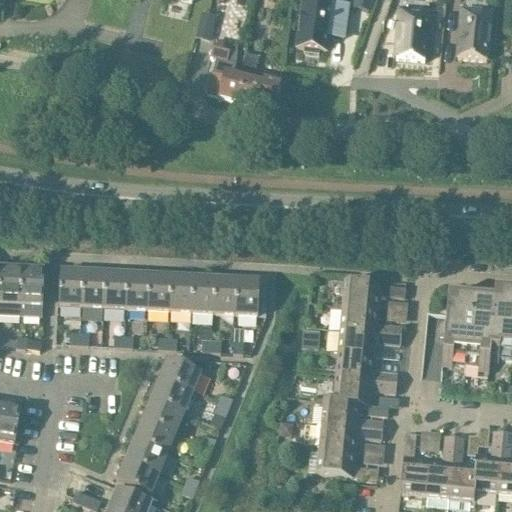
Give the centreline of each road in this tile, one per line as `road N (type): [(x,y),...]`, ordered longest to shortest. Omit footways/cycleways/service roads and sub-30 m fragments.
road 1 (residential): [(0,61),(261,129),(511,142)]
road 2 (tertiary): [(511,219),(80,194),(0,182)]
road 3 (residential): [(511,284),(432,276),(417,282),(408,409)]
road 4 (residential): [(39,511),(60,395),(0,382)]
